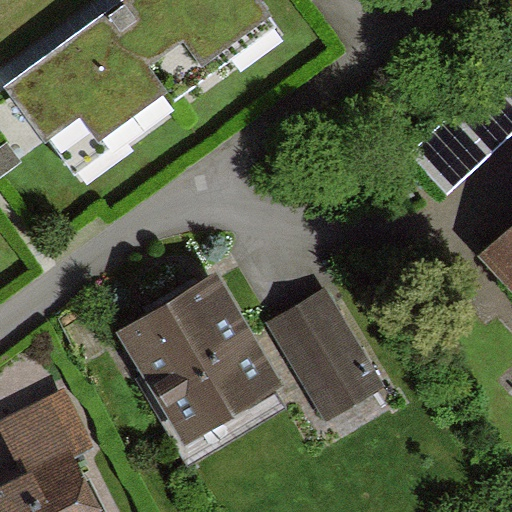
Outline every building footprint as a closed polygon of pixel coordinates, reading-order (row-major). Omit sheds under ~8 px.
[(281,0),(114,0),(18,67),(85,161),(292,16),(281,0)] [(511,236),(493,254),(511,273),(511,236)] [(285,379),(218,271),(127,326),(194,434),(285,379)] [(326,293),(276,321),(329,416),(378,389),(326,293)] [(112,511),(79,445),(0,484),(0,511),(112,511)]
